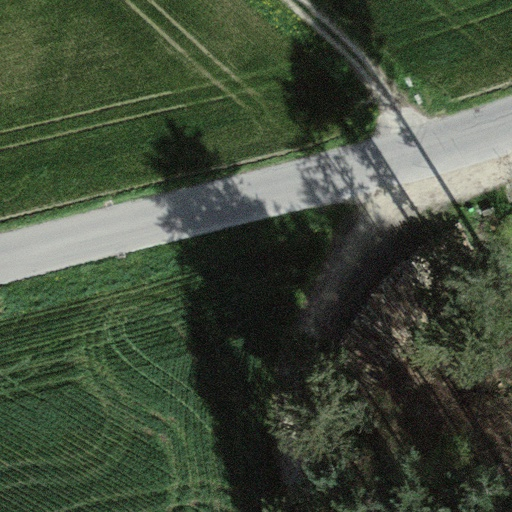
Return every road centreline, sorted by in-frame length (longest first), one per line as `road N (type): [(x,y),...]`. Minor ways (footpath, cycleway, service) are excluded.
road 1 (unclassified): [(511,120),(390,164),(0,258)]
road 2 (track): [(301,511),(303,348),(390,164)]
road 3 (track): [(288,0),(363,68),(390,164)]
